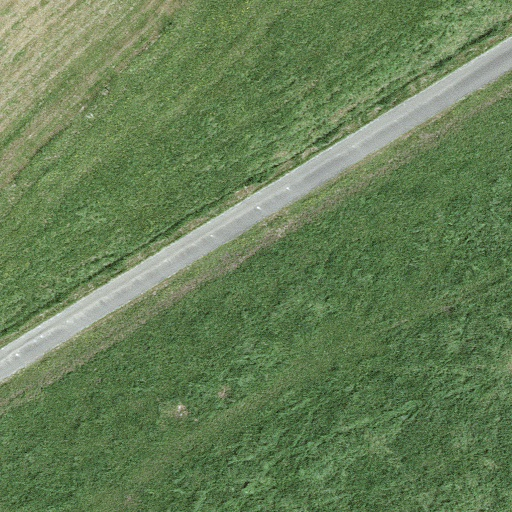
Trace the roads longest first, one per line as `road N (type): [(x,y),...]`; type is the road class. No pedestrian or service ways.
road 1 (unclassified): [(511,55),(0,370)]
road 2 (track): [(0,171),(169,0)]
